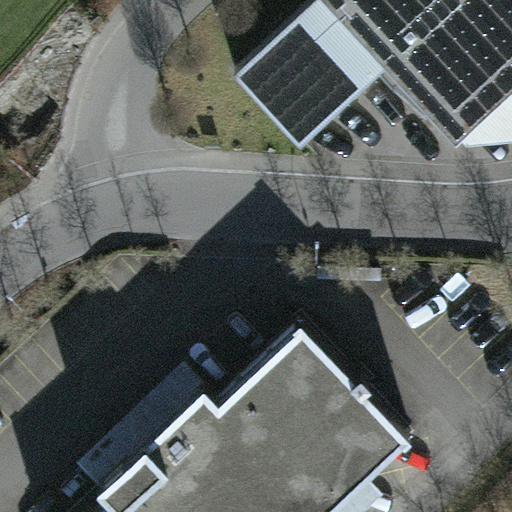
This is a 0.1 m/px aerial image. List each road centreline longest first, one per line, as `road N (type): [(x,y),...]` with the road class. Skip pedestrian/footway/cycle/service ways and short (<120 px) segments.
road 1 (residential): [(511,217),(126,206)]
road 2 (residential): [(182,0),(129,62),(117,124),(126,206)]
road 3 (residential): [(126,206),(45,232),(0,267)]
